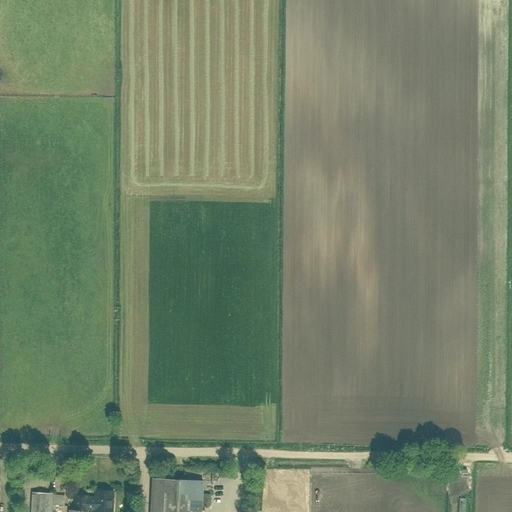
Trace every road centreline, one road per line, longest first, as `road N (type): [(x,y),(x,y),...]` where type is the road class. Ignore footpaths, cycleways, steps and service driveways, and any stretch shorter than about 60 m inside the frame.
road 1 (track): [(511,459),(250,452)]
road 2 (unclassified): [(250,452),(0,446)]
